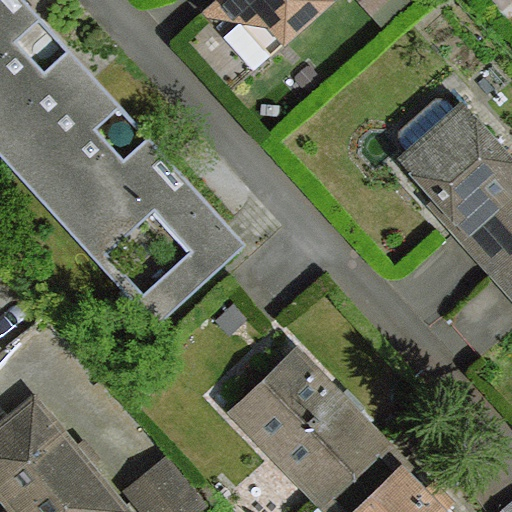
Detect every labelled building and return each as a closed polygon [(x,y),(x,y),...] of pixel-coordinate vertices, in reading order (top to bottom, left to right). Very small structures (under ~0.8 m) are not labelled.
[(26,0),(0,0),(0,131),(17,150),(97,78),(72,50),(47,72),(20,42),(44,19),(26,0)] [(223,0),(243,22),(274,27),(287,42),(333,0),(223,0)] [(392,0),(359,0),(374,16),(392,0)] [(274,27),(243,22),(227,36),(256,69),(287,42),(274,27)] [(124,107),(97,78),(17,150),(110,254),(158,211),(194,252),(227,222),(151,138),(127,159),(100,128),(124,107)] [(416,159),(464,118),(452,103),(441,103),(404,132),(403,145),(416,159)] [(416,159),(412,162),(466,221),(511,180),(511,159),(470,112),(464,118),(416,159)] [(511,180),(466,221),(457,227),(496,270),(511,256),(511,180)] [(249,245),(227,222),(194,252),(138,301),(161,326),(223,269),(249,245)] [(511,256),(496,270),(511,288),(511,256)] [(298,354),(240,409),(326,500),(334,491),(378,450),(383,445),(298,354)] [(127,511),(37,400),(0,430),(0,486),(20,511),(127,511)] [(378,450),(334,491),(354,511),(364,511),(402,476),(378,450)] [(199,511),(207,506),(169,460),(130,491),(147,511),(199,511)] [(402,476),(364,511),(440,511),(404,474),(402,476)]
